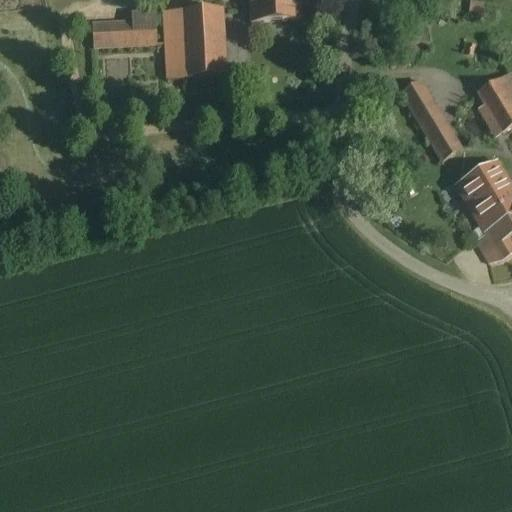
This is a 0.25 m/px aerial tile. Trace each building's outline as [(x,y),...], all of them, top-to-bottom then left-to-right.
[(249,0),(250,25),(301,22),(299,0),(249,0)] [(227,76),(224,11),(90,18),(92,56),(160,53),(162,79),(227,76)] [(480,110),(499,141),(511,132),(511,75),(481,94),(488,105),(480,110)] [(440,161),(465,146),(423,78),(398,94),(440,161)] [(473,221),(511,198),(511,189),(497,165),(454,190),(473,221)] [(511,198),(473,221),(483,240),(476,244),(491,270),(498,265),(511,257),(511,247),(509,241),(511,239),(511,198)]
